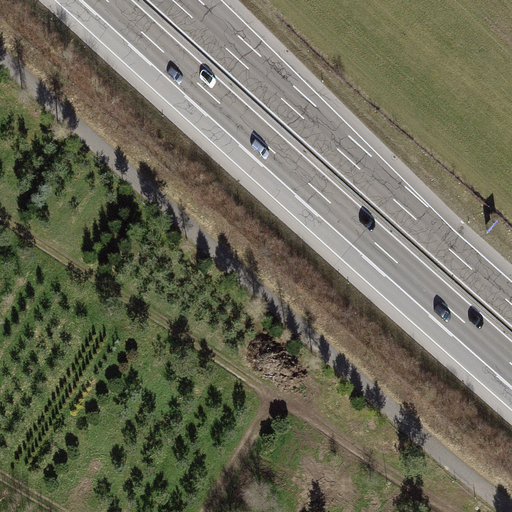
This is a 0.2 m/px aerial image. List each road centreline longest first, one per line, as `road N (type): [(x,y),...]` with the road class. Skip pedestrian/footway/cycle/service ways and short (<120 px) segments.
road 1 (track): [(511,507),(454,466),(0,56)]
road 2 (motorway): [(103,0),(511,367)]
road 3 (motorway): [(511,303),(177,0)]
road 4 (track): [(213,511),(282,396),(458,511)]
road 5 (track): [(282,396),(0,214)]
